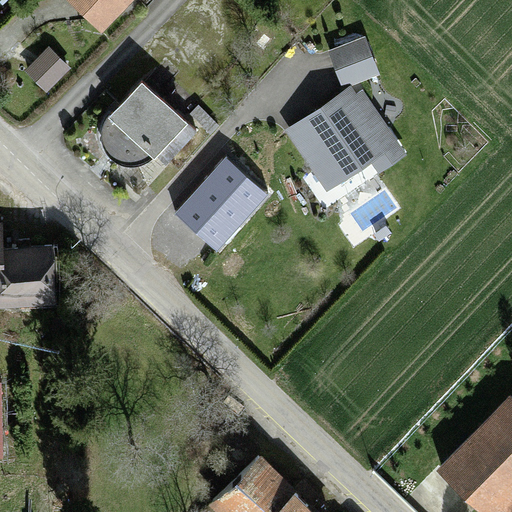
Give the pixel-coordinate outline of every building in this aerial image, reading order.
[(67,0),(96,28),(123,0),(67,0)] [(36,37),(11,62),(43,94),(68,69),(36,37)] [(361,38),(329,50),(341,81),(372,69),(361,38)] [(185,128),(138,86),(103,126),(101,159),(132,187),(185,128)] [(352,88),(289,130),(327,186),(390,144),(352,88)] [(235,145),(214,169),(253,203),(274,180),(235,145)] [(209,164),(180,197),(224,236),(253,203),(214,169),(209,164)] [(0,307),(48,307),(49,251),(0,251),(0,307)] [(511,511),(511,411),(506,406),(439,476),(477,511),(511,511)] [(304,511),(228,440),(176,495),(194,511),(304,511)]
